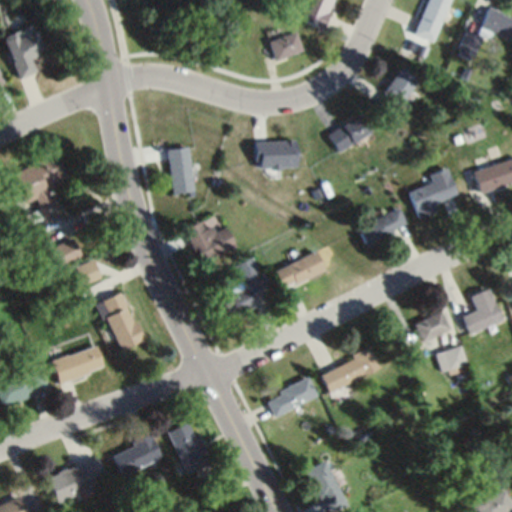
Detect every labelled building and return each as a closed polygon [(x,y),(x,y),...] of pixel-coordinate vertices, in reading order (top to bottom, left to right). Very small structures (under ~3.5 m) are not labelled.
[(304,0),(297,21),(320,29),(330,0),(304,0)] [(432,43),(447,0),(424,0),(412,35),(432,43)] [(477,29),(508,43),(511,33),(511,19),(487,8),(477,29)] [(0,41),(16,79),(34,72),(29,59),(42,53),(33,31),(15,39),(12,33),(0,38),(0,41)] [(272,63),(300,54),(294,33),(265,42),(272,63)] [(371,101),(386,115),(417,81),(402,67),(371,101)] [(324,133),(335,152),(369,132),(359,114),(324,133)] [(294,168),(292,140),(252,142),(253,170),(294,168)] [(164,149),(170,194),(191,191),(185,146),(164,149)] [(44,185),(63,178),(55,156),(8,174),(20,205),(34,200),(41,219),(55,214),(44,185)] [(511,157),(469,171),(477,193),(511,181),(511,157)] [(435,211),(431,201),(453,194),(445,168),(425,174),(428,184),(406,192),(414,218),(435,211)] [(405,226),(396,208),(356,228),(365,246),(405,226)] [(233,247),(222,227),(213,232),(209,225),(202,229),(198,222),(181,231),(199,265),(233,247)] [(60,266),(80,255),(71,239),(51,250),(60,266)] [(272,269),(280,289),(322,271),(314,252),(272,269)] [(231,265),(238,281),(229,286),(232,294),(221,299),(229,316),(253,306),(248,294),(262,287),(249,258),(231,265)] [(72,269),(80,286),(99,278),(91,261),(72,269)] [(488,289),(468,295),(474,312),(460,316),(466,333),(500,322),(488,289)] [(95,303),(116,352),(141,341),(120,293),(95,303)] [(412,324),(420,342),(448,330),(439,311),(412,324)] [(465,364),(459,345),(433,354),(440,373),(465,364)] [(49,363),(58,385),(101,368),(93,346),(49,363)] [(317,371),(327,391),(378,369),(369,348),(317,371)] [(0,383),(0,406),(0,407),(46,391),(38,370),(0,383)] [(315,398),(307,378),(264,396),(272,416),(315,398)] [(188,421),(164,431),(184,476),(209,465),(188,421)] [(108,454),(119,478),(160,459),(149,436),(108,454)] [(53,502),(93,490),(90,479),(102,475),(97,459),(45,475),(53,502)] [(325,461),(305,470),(322,511),(334,511),(345,508),(325,461)] [(490,473),(496,484),(505,479),(500,468),(490,473)] [(476,511),(508,511),(511,511),(502,491),(473,505),(476,511)] [(0,511),(24,511),(19,497),(0,504),(0,511)]
